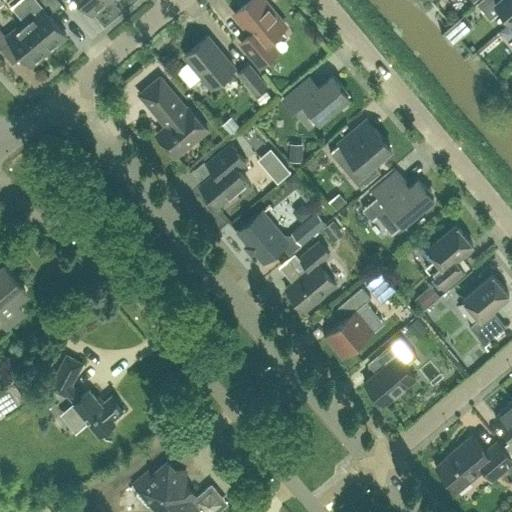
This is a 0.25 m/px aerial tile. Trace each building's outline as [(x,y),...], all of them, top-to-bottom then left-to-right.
[(24,20),(48,49),(66,34),(48,12),(59,2),(57,0),(41,0),(44,3),(39,7),(32,0),(25,0),(15,9),(24,20)] [(105,0),(80,0),(91,12),(105,0)] [(284,24),(264,0),(247,0),(234,11),(251,32),(240,41),(259,63),(276,49),(268,38),(284,24)] [(502,9),(511,20),(511,18),(511,0),(478,0),(476,2),(491,18),(502,9)] [(48,49),(24,20),(6,35),(0,28),(0,47),(9,40),(30,64),(48,49)] [(234,67),(207,34),(184,53),(211,85),(234,67)] [(267,83),(249,61),(236,71),(254,94),(267,83)] [(186,107),(160,75),(139,92),(165,124),(156,132),(175,155),(207,128),(188,105),(186,107)] [(283,97),(292,108),(302,100),(319,120),(348,95),(331,75),(313,90),(304,79),(283,97)] [(390,146),(367,118),(338,142),(349,154),(339,162),(360,187),(380,170),(372,161),(390,146)] [(246,160),(230,141),(211,158),(219,167),(199,183),(216,204),(247,179),(237,167),(246,160)] [(406,181),(396,169),(372,189),(401,223),(433,196),(418,178),(406,187),(403,184),(406,181)] [(341,210),(352,203),(345,192),(334,199),(341,210)] [(287,239),(261,209),(237,229),(263,260),(287,239)] [(324,222),(314,210),(291,231),(301,243),(324,222)] [(472,243),(455,223),(426,247),(435,257),(425,265),(443,286),(463,269),(454,258),(472,243)] [(329,252),(318,240),(299,256),(308,267),(285,286),(304,309),(335,283),(317,261),(329,252)] [(25,290),(4,265),(0,267),(0,317),(5,323),(22,310),(14,300),(25,290)] [(508,293),(491,272),(462,297),(479,316),(468,325),(479,337),(500,319),(491,308),(508,293)] [(428,308),(444,295),(436,284),(419,297),(428,308)] [(365,300),(370,296),(361,285),(334,308),(343,318),(325,333),(342,354),(383,320),(365,300)] [(416,355),(399,334),(377,352),(386,362),(364,380),(383,402),(414,376),(405,364),(416,355)] [(82,362),(65,353),(48,385),(64,394),(65,392),(72,401),(72,402),(98,433),(114,419),(112,417),(122,409),(110,394),(100,402),(89,388),(80,395),(70,383),(82,362)] [(511,400),(494,415),(511,436),(503,444),(511,454),(511,400)] [(485,449),(472,434),(435,465),(456,490),(483,467),(492,478),(511,461),(511,457),(497,439),(485,449)] [(173,469),(166,461),(150,474),(147,470),(133,482),(139,489),(135,492),(146,504),(150,501),(158,511),(200,511),(189,498),(194,494),(184,482),(185,470),(173,469)]
